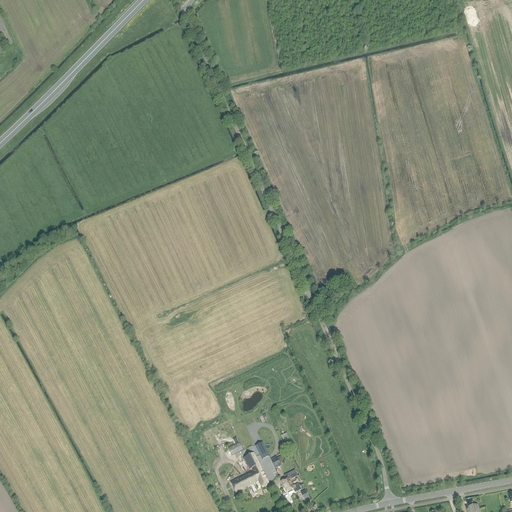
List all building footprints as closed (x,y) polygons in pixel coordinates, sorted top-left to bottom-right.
[(286,449),(292,447),(287,433),(281,435),(286,449)] [(262,442),(255,446),(262,460),(269,456),(262,442)] [(242,450),(239,443),(228,449),(232,455),(242,450)] [(235,492),(235,493),(241,490),(258,481),(261,487),(269,483),(261,468),(254,453),(244,459),(249,470),(252,469),(253,472),(236,480),(235,480),(230,482),(233,489),(233,490),(234,491),(235,492)] [(276,457),(271,460),(275,468),(281,466),(276,457)] [(286,479),(281,481),(284,487),(291,483),(289,480),(291,479),(295,477),(297,475),(295,470),(284,476),(286,479)] [(291,483),(284,487),(286,492),(293,489),(295,492),(301,490),(298,484),(292,486),(291,483)] [(466,510),(466,511),(479,511),(477,505),(473,506),(472,501),(466,503),(467,506),(465,507),(466,510)]
